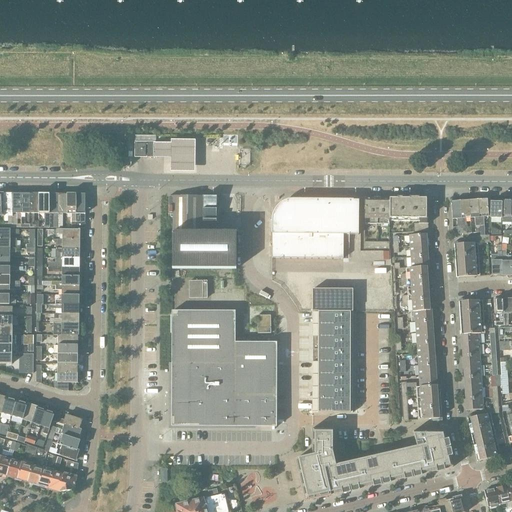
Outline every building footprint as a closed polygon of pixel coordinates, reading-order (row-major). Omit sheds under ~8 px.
[(135,157),(141,157),(145,157),(153,157),(155,157),(155,155),(155,151),(155,143),(155,136),(148,136),(135,136),(135,157)] [(171,142),(153,142),(153,157),(171,157),(170,169),(170,172),(196,173),(196,169),(196,139),(171,138),(171,142)] [(3,194),(3,214),(8,214),(8,224),(3,224),(3,228),(12,228),(12,222),(12,221),(12,194),(3,194)] [(12,222),(12,228),(21,228),(21,225),(17,224),(17,214),(21,214),(21,194),(12,194),(12,221),(12,222)] [(25,225),(21,225),(21,228),(30,228),(30,194),(21,194),(21,214),(25,214),(25,225)] [(39,214),(39,194),(30,194),(30,228),(39,228),(39,221),(34,221),(34,214),(39,214)] [(49,194),(39,194),(39,214),(45,214),(45,228),(49,228),(49,214),(49,194)] [(58,194),(49,194),(49,214),(54,214),(54,228),(58,228),(58,194)] [(58,228),(63,228),(63,214),(67,214),(67,194),(58,194),(58,228)] [(76,194),(67,194),(67,214),(71,214),(71,228),(76,228),(76,194)] [(76,228),(85,228),(85,222),(80,222),(80,214),(85,214),(85,194),(76,194),(76,228)] [(202,197),(200,197),(168,197),(168,215),(173,215),(173,232),(202,233),(202,197)] [(207,197),(202,197),(202,233),(215,233),(216,220),(215,220),(216,197),(215,197),(207,197)] [(364,201),(364,225),(389,225),(389,219),(389,199),(380,199),(380,197),(374,197),(374,199),(364,199),(364,201)] [(418,219),(418,224),(428,224),(428,218),(426,218),(426,199),(389,199),(389,219),(418,219)] [(272,226),(271,258),(343,259),(343,235),(358,235),(358,201),(293,200),(290,200),(289,201),(286,201),(284,202),(283,203),(281,204),(280,204),(279,205),(278,206),(277,207),(276,208),(276,209),(275,210),(274,211),(273,213),(273,214),(272,215),(272,216),(272,218),(272,219),(271,220),(271,222),(271,223),(272,224),(272,226)] [(478,200),(469,201),(470,218),(474,218),(475,227),(479,226),(478,200)] [(478,200),(479,226),(484,226),(484,217),(488,217),(487,200),(478,200)] [(501,201),(501,203),(501,217),(511,217),(511,200),(510,200),(508,202),(501,201)] [(460,201),(451,202),(452,219),(456,219),(457,227),(453,227),(453,234),(462,234),(460,201)] [(460,201),(462,234),(466,233),(465,218),(470,218),(469,201),(460,201)] [(501,219),(501,217),(501,203),(499,202),(497,202),(496,201),(493,201),(492,202),(491,202),(490,218),(501,219)] [(428,224),(418,224),(414,224),(414,232),(428,231),(428,224)] [(16,230),(0,230),(0,239),(10,239),(10,235),(16,234),(16,230)] [(79,230),(54,230),(54,235),(63,235),(63,240),(79,240),(79,239),(80,239),(80,233),(79,233),(79,230)] [(172,269),(200,269),(235,270),(236,262),(236,233),(228,233),(221,232),(221,233),(215,233),(202,233),(173,232),(173,240),(172,264),(172,269)] [(427,245),(426,234),(409,235),(410,246),(427,245)] [(16,239),(10,239),(0,239),(0,248),(16,249),(16,239)] [(26,244),(26,249),(35,249),(35,240),(34,240),(29,240),(29,244),(26,244)] [(56,240),(56,245),(56,249),(79,249),(79,246),(80,245),(80,242),(79,241),(79,240),(63,240),(56,240)] [(473,244),(470,244),(467,244),(464,244),(463,242),(453,243),(454,256),(474,254),(473,244)] [(410,246),(410,257),(427,256),(427,245),(410,246)] [(501,250),(501,245),(497,246),(497,255),(491,255),(491,261),(492,261),(492,276),(501,276),(501,250)] [(16,249),(0,248),(0,257),(10,258),(10,253),(16,253),(16,249)] [(79,253),(79,249),(56,249),(56,253),(63,253),(63,258),(79,258),(80,257),(80,254),(79,253)] [(501,250),(501,276),(510,275),(510,264),(510,262),(506,262),(506,250),(502,250),(501,250)] [(475,266),(474,254),(454,256),(455,267),(475,266)] [(426,267),(426,268),(428,268),(427,256),(410,257),(411,268),(426,267)] [(0,267),(26,268),(26,267),(34,267),(34,258),(28,258),(28,264),(10,263),(10,258),(0,257),(0,267)] [(79,260),(79,258),(63,258),(63,264),(56,263),(47,263),(47,268),(52,268),(78,268),(79,265),(80,264),(80,261),(79,260)] [(455,267),(456,278),(476,277),(475,266),(455,267)] [(0,276),(9,277),(10,272),(26,272),(26,268),(0,267),(0,276)] [(427,273),(426,268),(426,267),(411,268),(405,268),(406,274),(400,274),(401,285),(406,285),(407,290),(428,289),(427,283),(432,283),(432,273),(427,273)] [(62,272),(62,277),(78,277),(78,276),(80,275),(80,272),(78,271),(78,268),(52,268),(52,272),(62,272)] [(9,277),(0,276),(0,285),(15,286),(20,286),(20,282),(9,282),(9,277)] [(78,278),(78,277),(62,277),(62,282),(51,282),(51,286),(78,287),(78,284),(80,284),(80,278),(78,278)] [(206,282),(200,282),(189,282),(189,299),(207,299),(206,282)] [(0,295),(9,295),(9,290),(20,290),(20,286),(15,286),(0,285),(0,295)] [(62,291),(62,295),(78,296),(78,295),(80,294),(80,291),(78,290),(78,287),(51,286),(53,286),(53,291),(62,291)] [(408,312),(414,312),(429,310),(429,304),(434,304),(433,295),(428,295),(428,289),(407,290),(407,295),(401,296),(402,307),(408,307),(408,312)] [(312,312),(352,312),(352,290),(312,290),(312,312)] [(9,295),(0,295),(0,304),(15,305),(15,301),(9,301),(9,295)] [(27,295),(27,305),(35,305),(35,295),(34,295),(27,295)] [(78,297),(78,296),(62,295),(62,301),(55,301),(55,305),(78,305),(78,302),(80,301),(80,298),(78,297)] [(458,300),(459,313),(483,311),(482,300),(469,301),(468,299),(458,300)] [(511,299),(503,300),(503,326),(508,326),(508,313),(511,313),(511,299)] [(503,326),(503,300),(493,300),(493,317),(495,317),(495,315),(499,315),(499,321),(495,321),(495,326),(503,326)] [(62,310),(62,314),(78,314),(78,313),(80,312),(80,309),(78,308),(78,305),(55,305),(50,305),(49,309),(62,310)] [(0,316),(12,317),(12,307),(0,307),(0,316)] [(431,310),(429,310),(414,312),(415,322),(432,321),(431,310)] [(483,311),(459,313),(460,324),(484,322),(483,311)] [(276,427),(276,343),(235,343),(235,312),(172,312),(171,312),(171,314),(171,318),(171,364),(171,365),(171,396),(177,396),(177,411),(187,422),(202,422),(202,424),(202,428),(255,428),(255,427),(276,427)] [(352,312),(312,312),(312,325),(352,325),(352,312)] [(54,324),(78,324),(78,321),(80,320),(80,316),(78,315),(78,314),(62,314),(54,314),(54,319),(49,319),(49,324),(54,324)] [(0,326),(12,326),(12,317),(0,316),(0,326)] [(257,316),(257,323),(257,334),(271,334),(270,316),(257,316)] [(415,322),(416,333),(433,332),(432,321),(415,322)] [(461,335),(478,334),(485,334),(484,322),(460,324),(461,335)] [(55,324),(53,324),(53,335),(58,336),(78,336),(78,333),(78,332),(79,331),(79,328),(78,327),(78,324),(55,324)] [(352,325),(312,325),(312,338),(352,338),(352,325)] [(0,326),(0,335),(12,336),(12,335),(12,326),(0,326)] [(511,327),(497,328),(497,337),(504,337),(504,332),(511,332),(511,327)] [(416,333),(416,344),(433,343),(433,332),(416,333)] [(478,334),(461,335),(461,346),(478,345),(478,334)] [(12,335),(12,336),(0,335),(0,344),(12,345),(17,345),(16,335),(12,335)] [(24,345),(28,345),(33,345),(33,335),(24,335),(24,345)] [(78,336),(58,336),(57,345),(78,345),(78,336)] [(352,338),(312,338),(312,350),(352,350),(352,338)] [(433,343),(416,344),(417,355),(434,354),(433,343)] [(12,345),(0,344),(0,354),(12,355),(12,345)] [(77,355),(78,345),(57,345),(57,355),(77,355)] [(479,355),(478,345),(461,346),(462,357),(479,355)] [(352,350),(312,350),(312,363),(352,363),(352,350)] [(0,364),(11,364),(12,355),(0,354),(0,364)] [(19,354),(19,374),(26,374),(33,374),(33,354),(19,354)] [(417,355),(418,366),(435,364),(434,354),(417,355)] [(77,359),(80,359),(80,355),(77,355),(57,355),(57,364),(77,364),(77,359)] [(463,367),(480,366),(479,355),(462,357),(463,367)] [(352,363),(312,363),(312,375),(352,375),(352,363)] [(500,375),(500,381),(500,386),(502,386),(502,395),(508,394),(506,363),(500,363),(501,375),(500,375)] [(57,364),(57,373),(80,374),(80,370),(77,370),(77,364),(57,364)] [(419,376),(436,375),(435,364),(418,366),(419,376)] [(481,377),(480,366),(463,367),(464,378),(481,377)] [(80,374),(57,373),(57,383),(54,383),(54,388),(62,391),(68,391),(68,383),(77,383),(77,377),(80,377),(80,374)] [(352,375),(312,375),(312,387),(352,387),(352,375)] [(419,376),(419,387),(436,386),(436,375),(419,376)] [(481,388),(481,377),(464,378),(464,389),(481,388)] [(416,398),(440,397),(439,385),(436,386),(419,387),(415,387),(416,398)] [(352,387),(312,387),(312,400),(352,400),(352,387)] [(465,400),(482,399),(481,388),(464,389),(465,400)] [(5,398),(1,414),(12,417),(16,401),(15,400),(15,399),(8,397),(8,398),(5,398)] [(441,408),(440,397),(416,398),(417,409),(441,408)] [(483,409),(482,399),(465,400),(466,411),(479,410),(483,410),(483,409)] [(19,401),(16,401),(12,417),(23,420),(27,404),(27,403),(26,403),(26,402),(20,400),(19,401)] [(352,400),(312,400),(312,413),(352,413),(352,400)] [(27,404),(23,420),(22,427),(26,428),(27,422),(32,424),(37,408),(36,407),(35,405),(32,404),(30,405),(27,404)] [(39,408),(37,408),(32,424),(30,429),(34,431),(36,425),(40,426),(45,410),(44,410),(44,408),(41,407),(39,408)] [(417,409),(418,420),(432,419),(432,422),(442,421),(441,408),(417,409)] [(45,410),(40,426),(45,428),(43,434),(47,435),(54,413),(51,412),(50,411),(47,410),(46,411),(45,410)] [(53,422),(64,425),(78,430),(79,427),(81,427),(82,422),(81,422),(81,421),(66,416),(64,421),(59,419),(61,414),(56,412),(53,422)] [(486,414),(479,416),(477,417),(476,414),(466,417),(469,430),(493,424),(490,414),(490,413),(486,414)] [(0,423),(0,434),(6,436),(6,435),(7,432),(9,426),(0,423)] [(493,424),(469,430),(472,440),(495,435),(493,424)] [(58,434),(63,436),(77,440),(78,437),(80,436),(81,433),(80,432),(80,430),(78,430),(64,425),(63,430),(59,429),(59,430),(52,427),(51,431),(54,433),(58,434)] [(311,455),(295,459),(305,501),(452,467),(444,432),(413,431),(416,447),(422,446),(423,449),(330,470),(329,467),(335,466),(332,452),(332,429),(311,429),(311,455)] [(17,441),(18,437),(18,435),(7,432),(6,435),(6,436),(6,438),(17,441)] [(498,446),(495,435),(472,440),(474,451),(498,446)] [(26,439),(25,441),(34,445),(35,441),(36,439),(27,436),(26,439)] [(56,444),(57,444),(76,450),(77,447),(79,447),(80,443),(79,442),(79,441),(77,440),(63,436),(61,440),(58,439),(56,444)] [(47,441),(44,450),(50,453),(51,450),(50,449),(52,443),(47,441)] [(57,452),(51,450),(50,453),(56,455),(75,461),(76,457),(78,457),(79,454),(78,452),(78,451),(76,450),(57,444),(55,450),(57,451),(57,452)] [(35,455),(35,452),(37,448),(27,445),(25,452),(35,455)] [(474,451),(477,462),(500,456),(498,446),(474,451)] [(43,469),(38,486),(42,488),(43,486),(48,488),(53,472),(55,466),(57,457),(53,456),(49,470),(47,470),(48,462),(44,461),(43,469)] [(1,457),(0,459),(0,475),(1,476),(1,475),(6,476),(11,460),(1,457)] [(11,460),(6,476),(12,478),(12,479),(17,481),(22,463),(11,460)] [(78,464),(67,461),(66,466),(77,470),(78,464)] [(22,463),(17,481),(20,482),(22,480),(28,482),(32,466),(22,463)] [(43,469),(32,466),(28,482),(33,483),(32,485),(38,486),(43,469)] [(53,472),(48,488),(48,489),(59,492),(64,474),(53,472)] [(64,474),(59,492),(73,491),(76,476),(64,473),(64,474)] [(495,488),(499,505),(500,509),(506,508),(505,503),(511,502),(507,486),(495,488)] [(495,488),(484,491),(488,507),(499,505),(495,488)] [(227,511),(224,495),(217,497),(217,496),(212,497),(212,498),(204,500),(203,499),(196,501),(195,498),(191,499),(191,502),(188,502),(187,500),(183,501),(184,503),(176,505),(177,511),(227,511)] [(453,499),(449,500),(451,511),(464,511),(460,496),(453,498),(453,499)] [(437,502),(438,506),(439,511),(451,511),(449,500),(445,501),(445,500),(437,502)]
